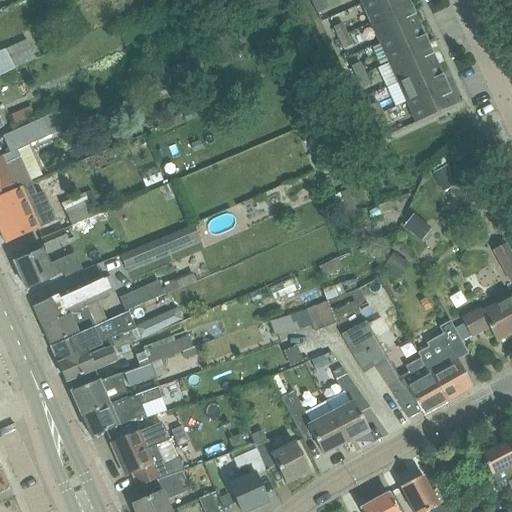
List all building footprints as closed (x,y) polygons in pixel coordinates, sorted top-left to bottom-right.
[(321,0),(319,0),(312,3),(317,14),(326,10),(321,0)] [(371,24),(411,6),(408,0),(372,0),(362,5),(371,24)] [(380,44),(420,26),(411,6),(371,24),(380,44)] [(333,28),(338,39),(347,35),(342,24),(333,28)] [(115,41),(120,31),(111,26),(106,35),(115,41)] [(380,44),(389,64),(429,46),(420,26),(380,44)] [(347,35),(338,39),(343,50),(352,46),(347,35)] [(35,61),(27,42),(0,54),(0,76),(11,72),(23,66),(35,61)] [(397,83),(403,81),(437,65),(429,46),(389,64),(397,83)] [(281,57),(271,63),(276,73),(287,68),(281,57)] [(365,74),(360,63),(351,67),(356,78),(365,74)] [(406,103),(446,85),(437,65),(403,81),(397,83),(406,103)] [(170,88),(163,73),(152,78),(160,93),(170,88)] [(365,74),(356,78),(360,89),(370,85),(365,74)] [(446,85),(406,103),(416,124),(456,105),(446,85)] [(377,103),(368,107),(373,118),(382,114),(377,103)] [(0,157),(0,197),(32,183),(31,181),(18,152),(29,147),(51,137),(75,125),(71,116),(76,113),(72,104),(2,138),(10,154),(1,157),(0,157)] [(160,129),(177,119),(168,105),(151,115),(160,129)] [(30,108),(11,116),(15,126),(34,118),(30,108)] [(382,114),(373,118),(378,129),(387,125),(382,114)] [(200,141),(192,144),(195,152),(204,148),(200,141)] [(319,166),(342,156),(337,144),(313,155),(319,166)] [(431,172),(442,192),(460,183),(449,162),(431,172)] [(342,187),(360,178),(354,164),(335,172),(342,187)] [(32,183),(0,197),(0,232),(5,245),(24,237),(51,225),(57,222),(43,192),(37,195),(35,190),(32,183)] [(330,198),(340,221),(357,213),(348,190),(330,198)] [(84,194),(61,205),(71,227),(101,212),(91,192),(85,196),(84,194)] [(114,209),(99,215),(102,225),(118,218),(114,209)] [(420,241),(430,229),(413,215),(403,227),(420,241)] [(202,222),(120,257),(125,271),(200,240),(196,230),(204,227),(202,222)] [(41,240),(46,252),(69,242),(64,230),(41,240)] [(511,283),(511,256),(506,245),(494,252),(511,284),(511,283)] [(26,290),(44,282),(67,272),(61,259),(49,264),(43,251),(14,263),(26,290)] [(391,251),(382,265),(398,275),(407,261),(391,251)] [(337,260),(319,268),(323,279),(342,270),(337,260)] [(126,311),(150,301),(197,282),(193,275),(164,287),(165,289),(162,290),(158,282),(144,288),(121,298),(126,311)] [(100,277),(52,299),(33,307),(42,326),(98,301),(98,302),(110,296),(109,293),(112,292),(106,278),(102,280),(100,277)] [(291,281),(269,290),(274,302),(296,292),(291,281)] [(330,301),(335,316),(366,305),(361,290),(330,301)] [(252,304),(262,300),(259,292),(249,296),(252,304)] [(481,310),(462,320),(464,323),(471,336),(472,337),(490,328),(497,342),(511,334),(511,330),(511,329),(511,328),(511,296),(483,313),(481,310)] [(98,301),(42,326),(50,345),(106,320),(98,302),(98,301)] [(327,302),(324,303),(316,306),(325,328),(336,324),(327,302)] [(315,332),(325,328),(316,306),(306,311),(312,326),(315,332)] [(59,365),(132,333),(136,331),(128,313),(51,347),(59,365)] [(341,336),(353,356),(364,373),(387,359),(377,341),(366,323),(341,336)] [(421,359),(431,376),(446,403),(473,389),(457,361),(458,360),(453,349),(462,344),(450,323),(439,329),(443,335),(426,344),(428,348),(418,354),(421,359)] [(464,323),(455,328),(463,341),(471,336),(464,323)] [(147,324),(136,329),(141,339),(152,335),(147,324)] [(136,342),(132,333),(59,365),(66,383),(117,360),(132,354),(128,345),(136,342)] [(136,357),(140,368),(161,360),(192,348),(187,333),(146,348),(147,353),(136,357)] [(283,347),(288,365),(300,362),(296,344),(283,347)] [(423,416),(446,403),(431,376),(421,359),(406,367),(409,373),(400,378),(399,379),(389,362),(376,370),(395,395),(408,420),(421,413),(423,416)] [(140,368),(127,373),(124,374),(130,387),(155,378),(166,374),(161,360),(140,368)] [(89,384),(71,393),(80,413),(82,417),(110,405),(108,401),(127,394),(124,386),(125,386),(121,374),(100,382),(99,380),(89,384)] [(347,403),(329,412),(346,444),(368,432),(359,414),(370,409),(359,392),(356,387),(347,376),(336,381),(342,394),(347,403)] [(110,405),(82,417),(91,439),(110,430),(120,426),(146,415),(142,406),(162,398),(158,388),(136,396),(128,400),(128,398),(110,406),(110,405)] [(293,393),(281,399),(292,420),(295,425),(304,443),(314,438),(323,456),(346,444),(329,412),(325,403),(304,414),(293,393)] [(129,436),(111,445),(125,476),(132,473),(138,488),(156,480),(156,481),(181,472),(179,466),(176,460),(164,465),(155,447),(169,441),(160,423),(147,429),(129,436)] [(240,435),(228,440),(232,452),(244,447),(240,435)] [(257,450),(266,471),(277,466),(286,484),(309,472),(294,443),(274,453),(268,441),(256,447),(257,450)] [(511,450),(508,442),(481,456),(490,474),(492,476),(497,485),(511,477),(511,450)] [(255,445),(231,453),(234,460),(257,450),(256,447),(255,445)] [(161,492),(132,505),(134,511),(171,511),(172,511),(167,502),(191,491),(183,472),(182,471),(181,472),(156,481),(161,492)] [(243,479),(229,485),(234,496),(241,511),(247,511),(268,503),(256,476),(255,474),(243,479)] [(413,511),(427,511),(429,511),(447,511),(445,508),(436,490),(431,493),(423,476),(400,488),(413,511)] [(219,511),(213,498),(211,494),(199,500),(204,511),(219,511)] [(388,494),(361,509),(362,511),(397,511),(398,511),(388,494)] [(229,495),(219,499),(223,510),(233,505),(229,495)]
